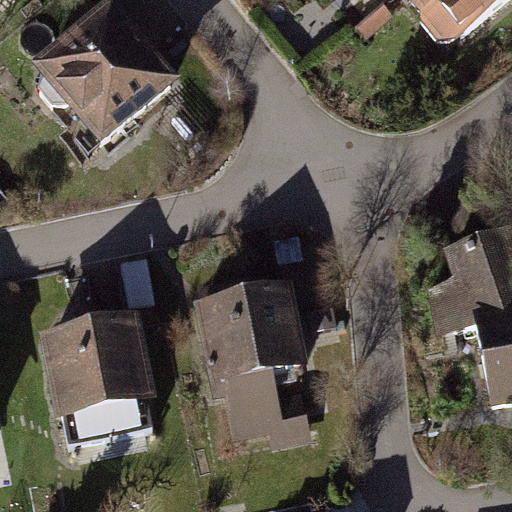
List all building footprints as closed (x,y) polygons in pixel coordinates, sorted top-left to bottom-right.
[(509,0),(410,0),(449,50),(509,0)] [(180,92),(116,15),(32,84),(97,161),(180,92)] [(511,238),(442,259),(492,429),(511,423),(511,238)] [(287,305),(199,325),(217,402),(305,383),(287,305)] [(145,335),(49,356),(67,435),(163,414),(145,335)]
